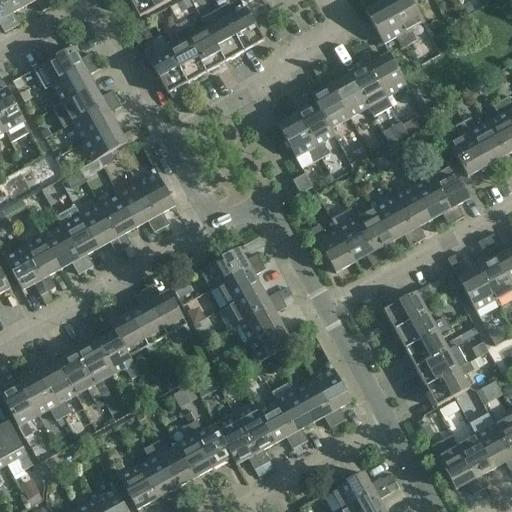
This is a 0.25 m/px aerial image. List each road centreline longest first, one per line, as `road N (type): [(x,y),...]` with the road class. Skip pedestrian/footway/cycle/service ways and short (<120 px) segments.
road 1 (residential): [(0,346),(216,218)]
road 2 (residential): [(325,309),(511,208)]
road 3 (residential): [(227,511),(388,424)]
road 4 (residential): [(325,309),(268,210),(216,218)]
road 5 (residential): [(173,145),(91,1)]
road 6 (residential): [(257,91),(279,64),(344,28),(329,0)]
road 7 (residential): [(388,424),(325,309)]
